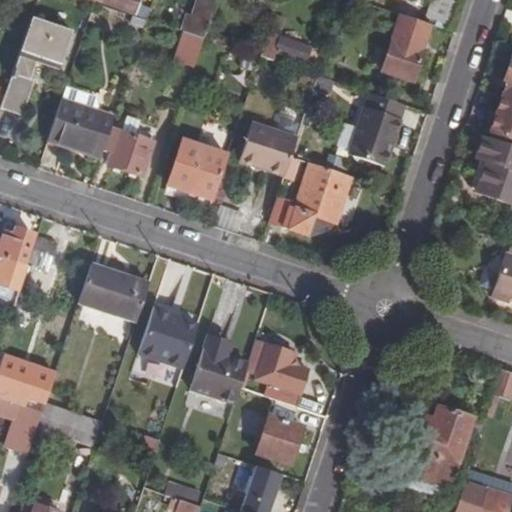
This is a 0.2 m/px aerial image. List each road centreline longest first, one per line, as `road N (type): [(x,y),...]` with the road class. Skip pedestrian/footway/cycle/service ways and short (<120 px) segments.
road 1 (residential): [(0,182),(383,309)]
road 2 (residential): [(383,309),(486,0)]
road 3 (residential): [(316,511),(383,309)]
road 4 (residential): [(383,309),(511,352)]
